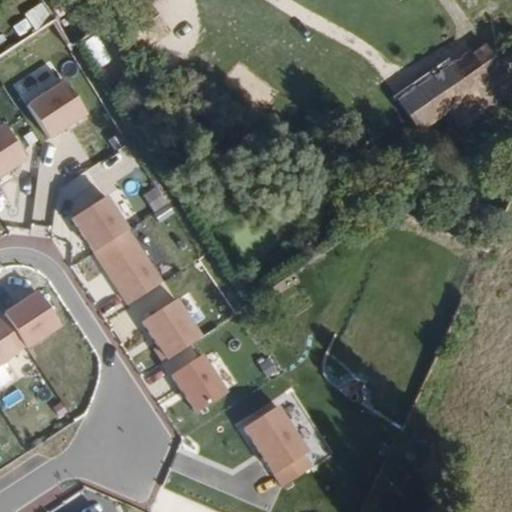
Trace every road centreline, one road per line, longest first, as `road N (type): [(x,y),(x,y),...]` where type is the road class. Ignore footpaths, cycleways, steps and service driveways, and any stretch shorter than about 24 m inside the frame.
road 1 (track): [(511,241),(422,421),(412,511)]
road 2 (residential): [(0,262),(26,258),(50,266),(135,416)]
road 3 (residential): [(0,505),(135,416)]
